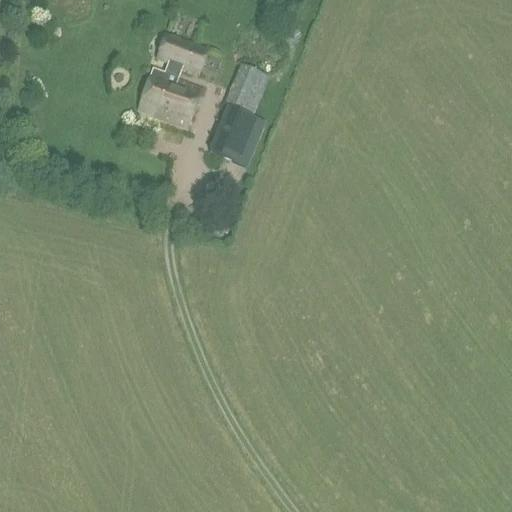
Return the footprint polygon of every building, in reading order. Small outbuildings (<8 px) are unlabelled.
[(199,76),(207,53),(165,38),(157,60),(173,66),(182,70),(199,76)] [(201,92),(177,84),(182,70),(173,66),(169,79),(152,73),(137,114),(187,131),(201,92)] [(225,105),(253,117),(270,78),(241,66),(225,105)] [(228,110),(210,156),(232,165),(250,119),(228,110)] [(171,150),(176,136),(162,131),(157,144),(171,150)]
